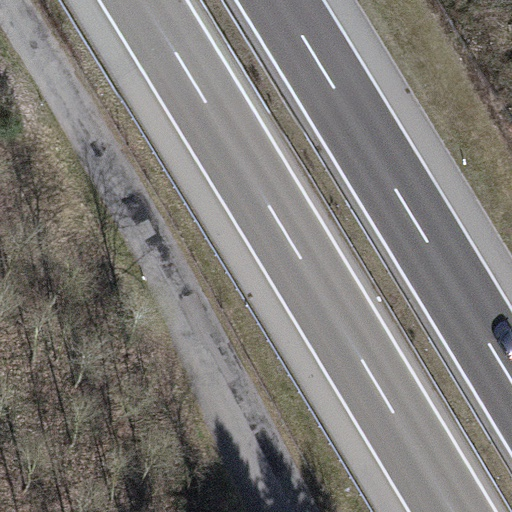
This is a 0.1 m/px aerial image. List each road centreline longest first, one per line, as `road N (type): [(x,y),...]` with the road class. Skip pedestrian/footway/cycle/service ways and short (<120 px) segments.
road 1 (motorway): [(141,0),(450,511)]
road 2 (unclassified): [(10,0),(110,160),(298,511)]
road 3 (motorway): [(511,377),(285,0)]
